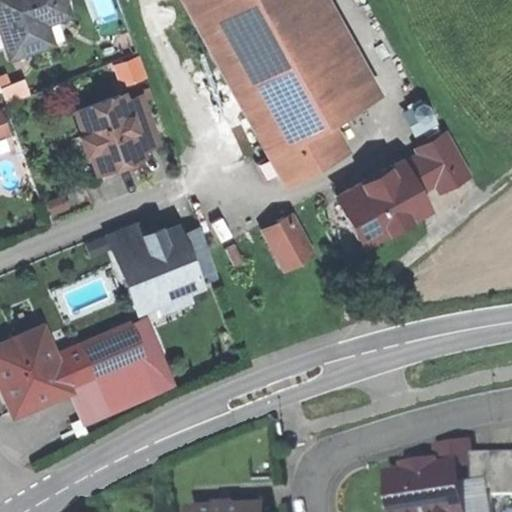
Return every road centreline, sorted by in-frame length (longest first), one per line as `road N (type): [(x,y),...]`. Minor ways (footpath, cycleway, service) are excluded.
road 1 (tertiary): [(16,509),(206,407),(368,347),(511,319)]
road 2 (residential): [(511,402),(312,456),(316,511)]
road 3 (track): [(511,176),(385,275),(368,319),(368,347)]
road 4 (residential): [(210,175),(0,260)]
